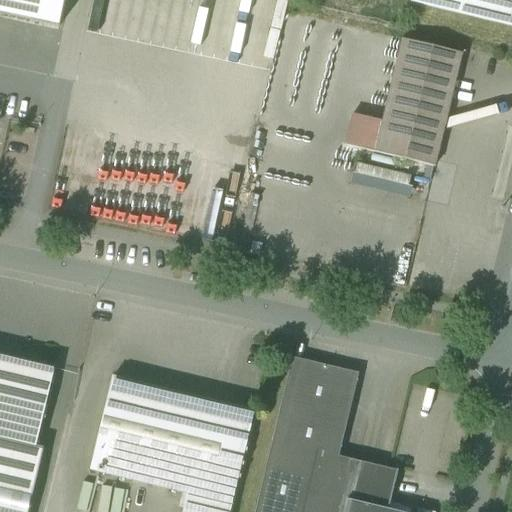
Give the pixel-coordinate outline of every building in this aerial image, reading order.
[(65,0),(0,0),(0,14),(60,27),(65,0)] [(511,0),(411,0),(411,2),(511,26),(511,0)] [(462,54),(402,40),(382,122),(353,115),(345,146),(435,168),(462,54)] [(0,511),(24,511),(58,368),(0,354),(0,511)] [(292,358),(255,511),(302,511),(317,452),(339,457),(359,374),(292,358)] [(228,511),(253,412),(113,378),(90,470),(187,494),(182,511),(228,511)] [(317,452),(302,511),(396,511),(388,510),(397,471),(339,457),(317,452)]
